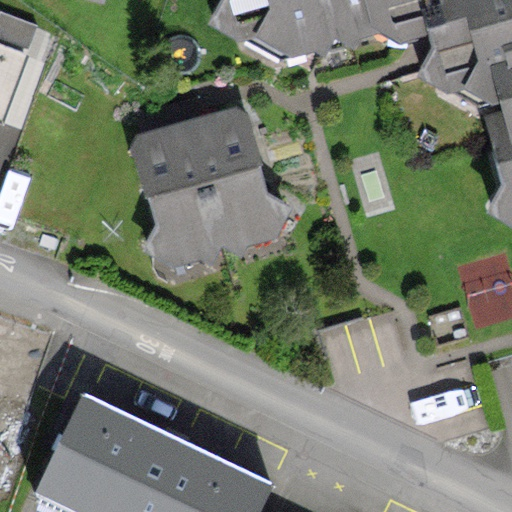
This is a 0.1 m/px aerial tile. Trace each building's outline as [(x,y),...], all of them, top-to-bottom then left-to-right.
[(395,32),(423,21),(422,17),(437,13),(433,0),(222,0),(212,19),(234,31),(250,26),(287,47),(303,42),(322,53),(333,34),(351,45),(362,25),(376,21),(395,32)] [(423,21),(432,51),(421,71),(442,83),(458,77),(494,99),(503,96),(511,121),(487,128),(502,188),(491,207),(511,219),(511,218),(511,0),(509,0),(506,1),(505,0),(433,0),(437,13),(422,17),(423,21)] [(0,38),(27,50),(37,27),(1,12),(0,13),(0,38)] [(25,59),(0,49),(0,69),(18,76),(25,59)] [(204,139),(191,142),(220,241),(238,252),(249,232),(271,226),(283,205),(267,196),(244,125),(234,120),(201,129),(204,139)] [(209,260),(220,241),(191,142),(179,146),(176,136),(143,146),(138,155),(155,227),(146,244),(167,255),(190,249),(209,260)] [(67,511),(258,511),(271,486),(84,398),(37,498),(67,511)]
